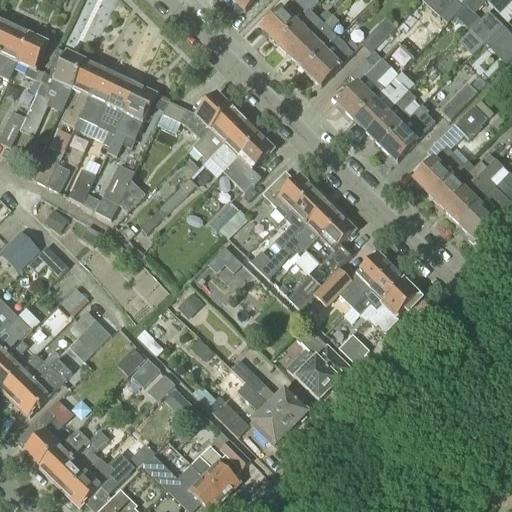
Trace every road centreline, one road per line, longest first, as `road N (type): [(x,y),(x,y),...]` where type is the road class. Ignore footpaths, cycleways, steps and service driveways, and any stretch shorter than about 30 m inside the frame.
road 1 (residential): [(165,0),(502,332)]
road 2 (residential): [(328,511),(502,332)]
